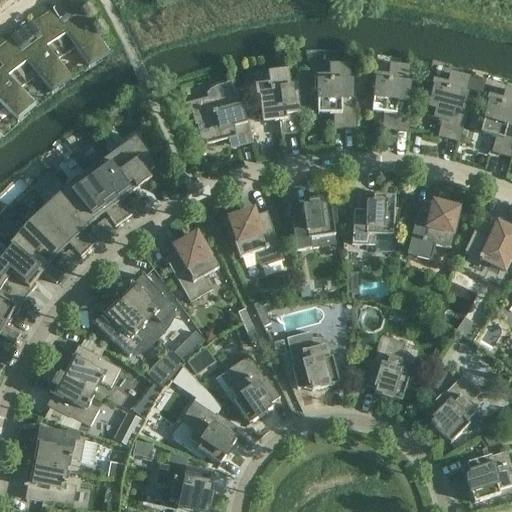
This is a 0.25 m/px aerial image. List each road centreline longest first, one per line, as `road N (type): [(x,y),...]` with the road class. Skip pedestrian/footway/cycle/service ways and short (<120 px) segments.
road 1 (residential): [(511,195),(433,168),(343,161),(253,175),(196,195),(134,230),(53,308),(0,415)]
road 2 (residential): [(446,511),(422,453),(367,418),(338,416),(300,421),(251,462),(238,511)]
